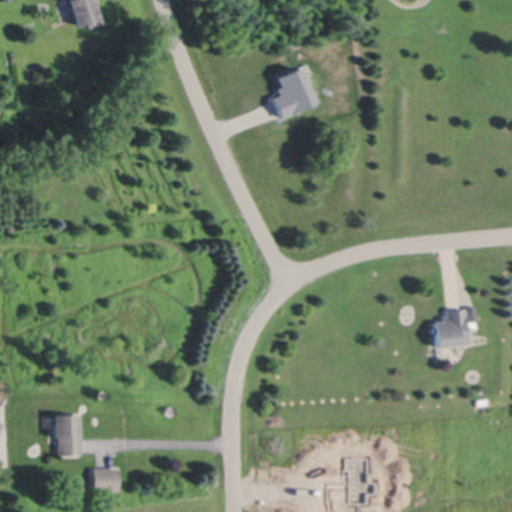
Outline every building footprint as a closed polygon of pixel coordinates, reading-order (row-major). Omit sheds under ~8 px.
[(93,0),(101,20),(76,28),(66,1),(68,0),(93,0)] [(313,101),(279,117),(270,97),(278,93),(275,87),(280,84),(276,76),(296,67),(313,101)] [(458,346),(436,348),(434,321),(443,320),(442,315),(447,314),(447,311),(464,309),(466,342),(458,343),(458,346)] [(82,412),(83,452),(60,452),(60,438),(56,438),(56,415),(78,415),(78,412),(82,412)] [(117,468),(117,491),(92,491),(92,468),(117,468)]
